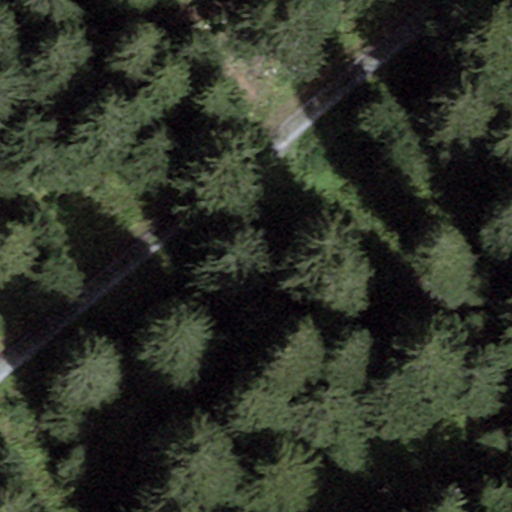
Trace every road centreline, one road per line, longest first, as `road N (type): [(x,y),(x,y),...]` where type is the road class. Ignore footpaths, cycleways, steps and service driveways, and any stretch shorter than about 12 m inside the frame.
road 1 (track): [(450,0),(0,373)]
road 2 (track): [(284,0),(0,58)]
